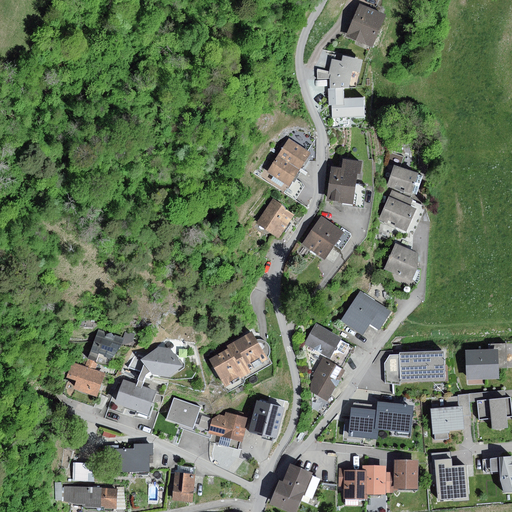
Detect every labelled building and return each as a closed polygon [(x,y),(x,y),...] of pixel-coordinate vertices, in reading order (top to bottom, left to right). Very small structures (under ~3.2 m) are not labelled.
[(389,16),(361,4),(347,37),(375,49),(389,16)] [(331,79),(332,90),(346,89),(361,90),(366,61),(345,56),(343,62),(333,60),(330,72),(318,69),(318,80),(331,79)] [(332,90),(328,90),(329,106),(332,106),(333,118),(366,117),(366,98),(346,98),(346,89),(332,90)] [(313,154),(290,139),(279,156),(302,171),(313,154)] [(302,171),(279,156),(268,172),(291,188),(302,171)] [(343,168),(333,167),(328,202),(344,204),(344,206),(364,208),(367,185),(359,184),(360,176),(364,176),(365,162),(344,159),(343,168)] [(422,175),(395,166),(388,187),(396,190),(397,186),(407,190),(406,193),(414,196),(422,175)] [(413,201),(393,192),(381,221),(388,224),(389,221),(397,224),(395,227),(408,233),(418,210),(411,207),(413,201)] [(284,206),(274,199),(257,224),(281,240),(296,216),(288,211),(287,208),(284,206)] [(341,229),(322,216),(302,245),(327,262),(337,247),(343,251),(352,237),(352,234),(342,227),(341,229)] [(421,255),(397,244),(385,270),(413,282),(420,270),(421,255)] [(394,313),(361,291),(341,321),(364,336),(371,325),(382,332),(394,313)] [(344,339),(317,324),(305,345),(326,357),(325,359),(343,369),(354,348),(343,341),(344,339)] [(124,338),(99,330),(89,360),(98,363),(115,368),(120,352),(121,352),(124,344),(126,338),(124,338)] [(125,332),(124,338),(126,338),(124,344),(134,342),(135,334),(125,332)] [(230,351),(212,361),(226,385),(226,387),(229,392),(244,384),(245,380),(273,364),(269,357),(271,352),(270,346),(266,342),(259,340),(255,332),(228,347),(230,351)] [(488,350),(466,351),(467,381),(501,380),(501,369),(508,368),(507,344),(488,344),(488,350)] [(172,350),(160,348),(150,355),(133,352),(124,370),(140,376),(139,383),(144,385),(145,383),(146,384),(148,380),(152,381),(157,376),(172,378),(187,368),(172,350)] [(401,355),(390,355),(385,364),(386,384),(402,386),(402,383),(447,382),(446,352),(401,353),(401,355)] [(313,378),(310,383),(311,407),(323,417),(337,400),(332,396),(347,372),(343,369),(325,359),(323,358),(312,376),(313,378)] [(86,367),(74,363),(69,380),(77,382),(75,391),(100,398),(107,374),(95,371),(98,363),(89,360),(88,360),(86,367)] [(139,383),(121,377),(115,387),(108,409),(123,415),(126,409),(136,413),(135,418),(156,420),(165,392),(144,385),(139,383)] [(506,391),(469,394),(470,403),(478,402),(480,421),(493,420),(494,431),(510,429),(509,418),(511,417),(511,398),(506,399),(506,391)] [(459,407),(432,409),(434,436),(452,435),(452,432),(466,430),(465,416),(471,416),(470,403),(469,394),(458,395),(459,407)] [(202,407),(173,398),(167,420),(180,425),(179,428),(210,438),(209,434),(213,419),(200,415),(202,407)] [(287,409),(258,402),(251,433),(279,440),(287,409)] [(377,430),(381,431),(413,434),(416,407),(380,403),(379,406),(377,430)] [(377,430),(379,406),(354,404),(354,408),(353,408),(352,420),(346,419),(344,439),(365,441),(365,439),(380,441),(381,431),(377,430)] [(251,419),(226,412),(225,416),(220,415),(213,419),(209,434),(210,438),(210,443),(239,450),(241,443),(244,444),(251,419)] [(85,433),(74,430),(69,447),(79,450),(85,433)] [(135,450),(116,450),(116,474),(152,473),(152,456),(155,456),(155,444),(135,445),(135,450)] [(511,457),(483,460),(484,474),(500,472),(501,481),(507,494),(511,493),(511,457)] [(452,459),(435,460),(439,501),(454,500),(454,502),(470,501),(467,465),(453,467),(452,459)] [(75,480),(96,480),(96,461),(75,461),(75,480)] [(420,461),(396,461),(395,473),(395,489),(399,490),(419,490),(420,461)] [(177,473),(176,473),(173,502),(194,504),(197,475),(195,475),(196,468),(178,464),(177,473)] [(315,475),(292,465),(285,482),(281,481),(271,505),(286,511),(300,511),(307,497),(313,500),(321,480),(314,477),(315,475)] [(363,466),(363,471),(368,471),(368,496),(369,496),(387,495),(387,494),(394,494),(394,491),(399,492),(399,490),(395,489),(395,473),(388,473),(388,467),(363,466)] [(363,471),(348,471),(348,469),(340,469),(339,487),(345,487),(344,500),(369,500),(369,496),(368,496),(368,471),(363,471)] [(118,489),(64,487),(64,483),(55,483),(56,501),(64,501),(75,505),(87,506),(87,508),(117,510),(118,489)]
